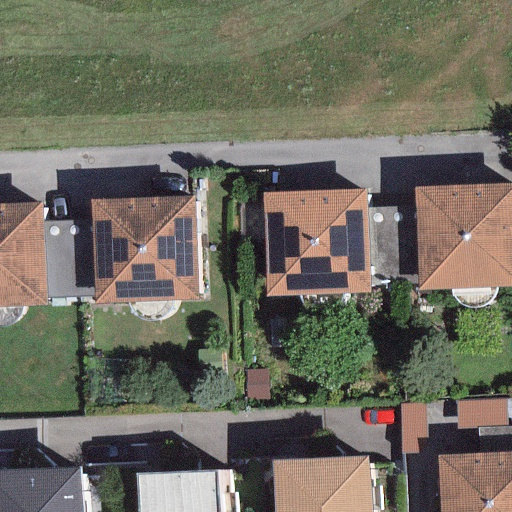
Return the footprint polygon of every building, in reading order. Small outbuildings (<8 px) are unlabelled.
[(495,287),(511,286),(511,184),(412,187),(414,206),(418,284),(418,289),(450,288),(452,300),(460,307),(472,309),(482,308),(491,299),(495,287)] [(366,190),(261,194),(265,298),(370,294),(369,286),(366,208),(366,190)] [(178,301),(196,300),(193,197),(90,201),(91,221),(94,297),(94,304),(126,303),(128,309),(133,316),(145,323),(159,322),(171,314),(178,301)] [(22,307),(45,306),(45,298),(42,223),(41,203),(0,204),(0,327),(9,326),(19,320),(22,307)] [(369,286),(418,284),(414,206),(366,208),(369,286)] [(45,298),(94,297),(91,221),(42,223),(45,298)] [(454,401),(455,430),(476,430),(505,428),(505,401),(454,401)] [(425,404),(399,405),(401,455),(426,454),(425,404)] [(477,455),(511,452),(511,427),(505,428),(476,430),(477,455)] [(511,511),(511,452),(477,455),(436,457),(439,511),(511,511)] [(370,511),(366,457),(271,461),(273,511),(370,511)] [(81,511),(78,468),(0,470),(0,511),(81,511)] [(232,511),(230,470),(135,475),(137,511),(232,511)]
